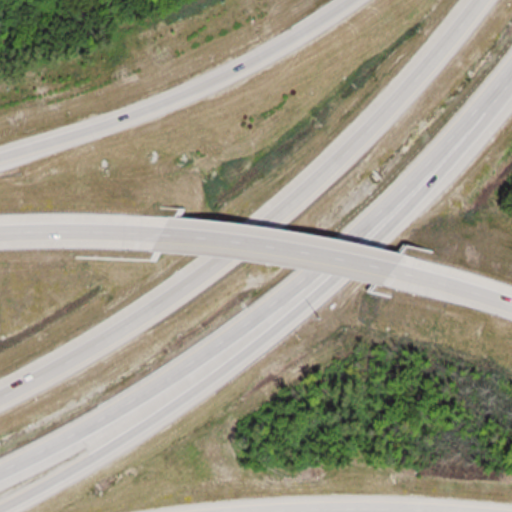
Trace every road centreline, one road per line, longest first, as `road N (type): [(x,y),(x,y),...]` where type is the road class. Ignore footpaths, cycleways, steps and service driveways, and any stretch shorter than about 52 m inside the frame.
road 1 (motorway): [(0,508),(184,397),(323,290),(393,223),(511,75)]
road 2 (motorway): [(0,472),(108,418),(266,308),(347,242),(511,74)]
road 3 (motorway): [(486,0),(388,107),(267,218),(133,317),(0,394)]
road 4 (motorway): [(359,0),(294,45),(223,79),(0,164)]
road 5 (motorway): [(385,266),(280,243),(160,233)]
road 6 (motorway): [(160,233),(0,229)]
road 7 (motorway): [(511,303),(385,266)]
